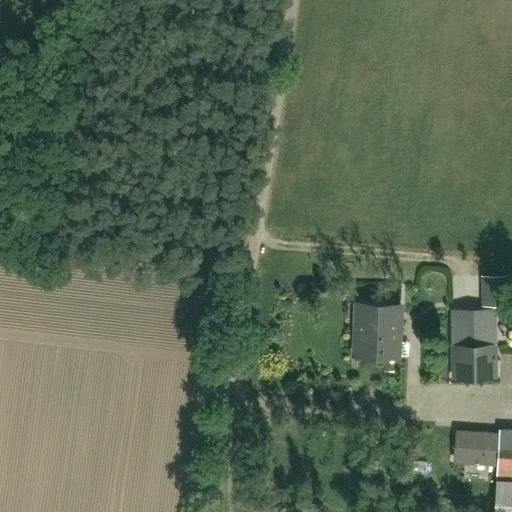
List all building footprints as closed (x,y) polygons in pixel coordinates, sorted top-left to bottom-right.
[(401,302),(357,300),(355,351),(398,353),(401,302)] [(457,310),(460,375),(497,373),(494,308),(457,310)] [(511,427),(495,428),(496,475),(511,474),(511,427)] [(459,433),(458,458),(494,459),(495,434),(459,433)] [(511,511),(511,485),(490,486),(490,511),(511,511)]
